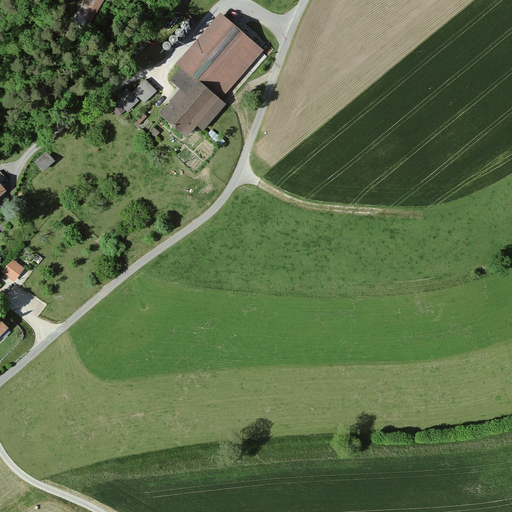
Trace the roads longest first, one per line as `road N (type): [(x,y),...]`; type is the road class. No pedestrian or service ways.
road 1 (unclassified): [(0,380),(228,191),(305,0)]
road 2 (track): [(239,169),(286,198),(415,215)]
road 3 (unclassified): [(98,511),(19,475),(0,448)]
